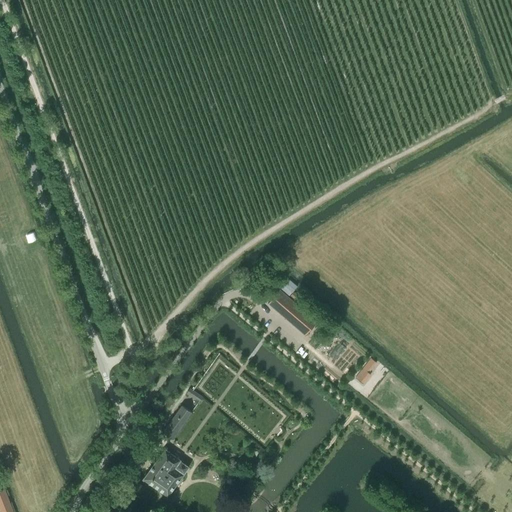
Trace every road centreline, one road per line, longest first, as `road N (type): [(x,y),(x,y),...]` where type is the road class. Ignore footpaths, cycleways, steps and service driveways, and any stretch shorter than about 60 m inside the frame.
road 1 (track): [(101,366),(145,344),(247,246),(490,107)]
road 2 (tertiary): [(71,511),(116,445),(120,412),(0,88)]
road 3 (track): [(278,511),(356,411)]
